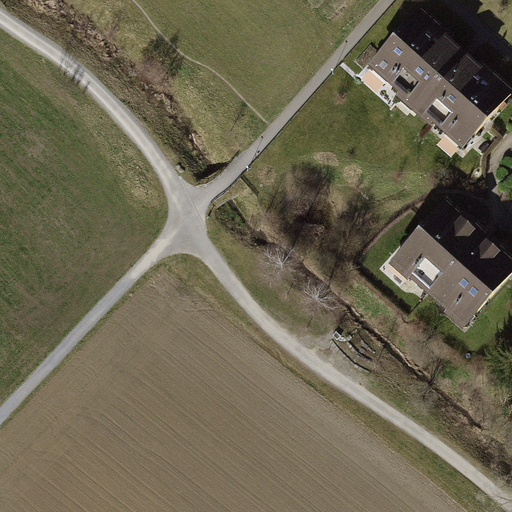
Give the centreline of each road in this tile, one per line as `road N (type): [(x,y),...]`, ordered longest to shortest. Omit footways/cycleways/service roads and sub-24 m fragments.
road 1 (track): [(0,14),(103,96),(162,165),(215,264),(314,359),(455,453),(511,504)]
road 2 (track): [(388,0),(228,181),(0,412)]
